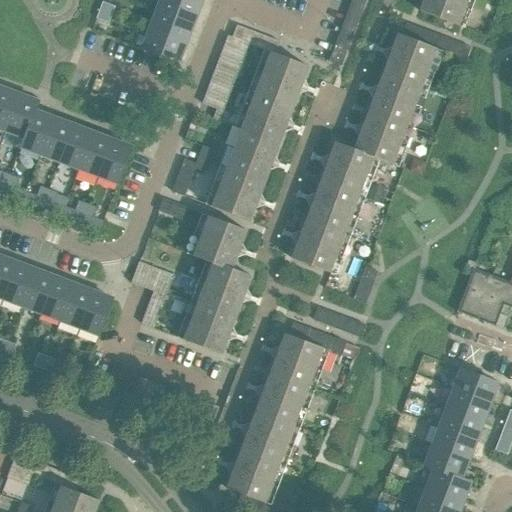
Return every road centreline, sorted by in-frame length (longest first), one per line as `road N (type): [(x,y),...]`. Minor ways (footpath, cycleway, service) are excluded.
road 1 (residential): [(113,255),(129,240),(225,0)]
road 2 (unclassified): [(177,511),(121,455),(19,410)]
road 3 (residential): [(0,215),(113,255)]
